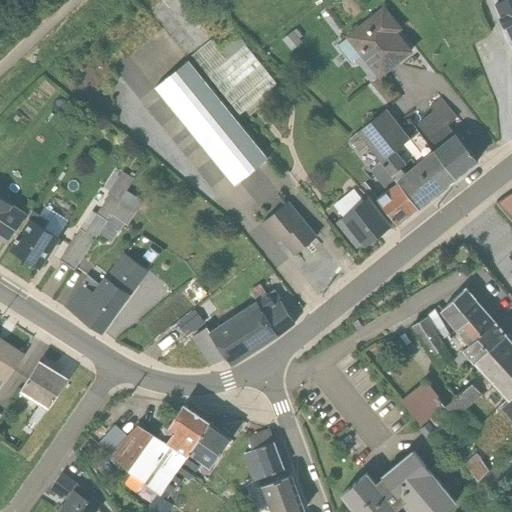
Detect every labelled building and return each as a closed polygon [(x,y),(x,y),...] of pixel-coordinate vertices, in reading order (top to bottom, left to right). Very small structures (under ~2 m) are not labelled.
[(511,79),(511,31),(481,46),(499,85),(511,79)] [(138,49),(172,94),(194,77),(160,33),(138,49)] [(330,79),(364,122),(400,94),(365,51),(330,79)] [(511,79),(499,85),(511,112),(511,79)] [(259,129),(226,91),(192,120),(225,159),(259,129)] [(252,211),(170,106),(140,132),(219,232),(252,211)] [(404,168),(420,185),(448,158),(432,142),(404,168)] [(349,225),(362,242),(383,224),(420,194),(405,174),(397,180),(386,167),(374,150),(343,174),(369,209),(349,225)] [(511,151),(499,162),(511,179),(511,151)] [(420,194),(442,223),(464,205),(442,177),(420,194)] [(405,252),(442,223),(420,194),(383,224),(405,252)] [(73,254),(40,304),(55,315),(79,278),(91,260),(109,234),(112,229),(103,219),(78,257),(73,254)] [(384,270),(405,252),(383,224),(362,242),(384,270)] [(125,245),(109,234),(91,260),(104,268),(108,271),(125,245)] [(346,289),(350,292),(378,272),(354,241),(320,267),(341,294),(346,289)] [(302,281),(273,245),(244,268),(260,288),(265,284),(278,301),(302,281)] [(104,268),(91,260),(79,278),(92,286),(104,268)] [(0,277),(0,299),(22,312),(41,282),(10,263),(0,277)] [(82,330),(108,350),(133,317),(106,298),(82,330)] [(108,350),(82,330),(77,336),(64,328),(46,351),(86,381),(108,350)] [(449,356),(464,344),(454,333),(427,357),(443,376),(457,365),(449,356)] [(216,363),(237,398),(279,370),(258,337),(216,363)] [(456,390),(484,366),(464,344),(449,356),(457,365),(443,376),(456,390)] [(174,383),(194,370),(185,355),(165,368),(174,383)] [(412,362),(397,372),(424,414),(440,404),(412,362)] [(214,413),(237,398),(216,363),(192,378),(214,413)] [(462,410),(496,380),(484,366),(456,390),(450,396),(462,410)] [(462,410),(495,448),(511,432),(511,398),(496,380),(462,410)] [(1,439),(28,457),(49,425),(20,407),(1,439)] [(511,469),(511,432),(495,448),(488,453),(507,474),(511,469)] [(411,435),(391,452),(412,476),(432,459),(411,435)] [(469,449),(458,436),(432,459),(443,471),(469,449)] [(172,501),(195,469),(169,450),(152,473),(159,478),(149,492),(168,506),(172,501)] [(187,511),(196,511),(217,484),(195,469),(172,501),(187,511)] [(164,511),(168,507),(120,474),(93,503),(103,511),(164,511)] [(93,503),(107,486),(98,478),(83,493),(93,503)] [(264,511),(257,491),(226,502),(229,511),(264,511)] [(408,511),(398,499),(381,511),(408,511)] [(506,511),(507,511),(496,501),(485,511),(506,511)]
